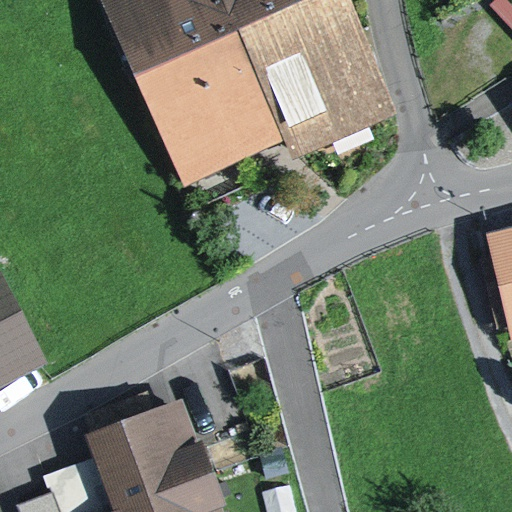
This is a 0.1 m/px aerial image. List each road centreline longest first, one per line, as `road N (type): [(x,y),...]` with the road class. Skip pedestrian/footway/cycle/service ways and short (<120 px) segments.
road 1 (residential): [(432,200),(0,431)]
road 2 (residential): [(432,200),(383,0)]
